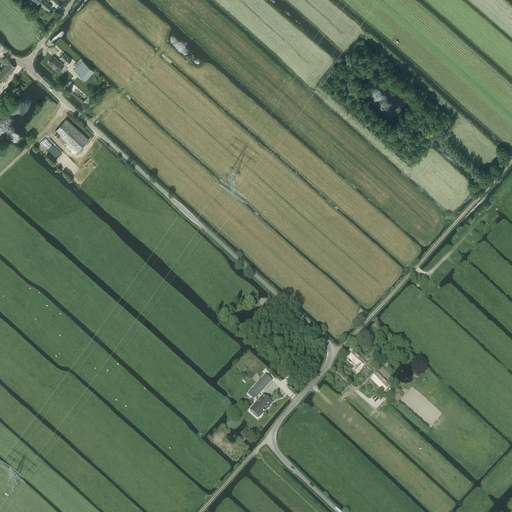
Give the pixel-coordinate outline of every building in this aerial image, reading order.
[(44,0),(41,0),(39,2),(48,10),(52,6),(44,0)] [(67,64),(71,59),(65,53),(60,58),(67,64)] [(54,68),(54,69),(56,71),(57,70),(58,71),(64,65),(54,57),(49,63),(54,68)] [(83,60),(74,70),(85,80),(94,70),(83,60)] [(0,86),(1,81),(0,80),(0,78),(3,81),(15,67),(9,61),(1,70),(0,69),(0,86)] [(15,91),(18,94),(24,87),(21,84),(15,91)] [(5,90),(0,96),(0,104),(9,93),(5,90)] [(88,97),(84,101),(88,106),(93,101),(88,97)] [(77,152),(89,139),(66,119),(55,131),(77,152)] [(374,349),(367,356),(370,359),(377,352),(380,349),(376,346),(374,349)] [(355,353),(349,359),(357,366),(353,370),(357,374),(361,370),(367,364),(355,353)] [(390,368),(395,363),(389,357),(385,362),(390,368)] [(377,373),(371,380),(383,394),(389,389),(390,388),(377,373)] [(250,390),(251,391),(256,396),(270,381),(271,380),(265,374),(250,390)] [(259,400),(250,410),(258,418),(260,416),(263,412),(264,413),(265,412),(264,411),(265,410),(265,411),(268,408),(268,407),(272,403),(264,396),(260,400),(259,400)]
